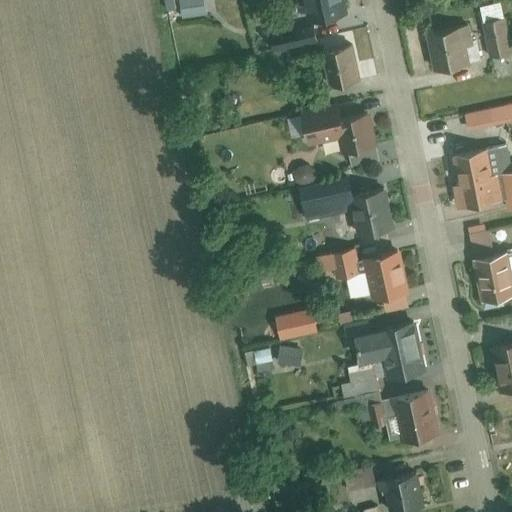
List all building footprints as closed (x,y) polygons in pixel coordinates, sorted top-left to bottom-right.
[(206,18),(204,0),(178,0),(180,19),(206,18)] [(345,15),(342,0),(304,0),(309,22),(345,15)] [(483,24),(490,60),(507,56),(499,20),(483,24)] [(471,28),(428,36),(436,74),(478,65),(471,28)] [(318,46),(314,29),(272,39),(276,55),(318,46)] [(325,52),(331,87),(360,82),(354,47),(325,52)] [(285,61),(288,80),(307,77),(304,58),(285,61)] [(334,120),(337,119),(335,108),(303,113),(309,147),(338,142),(334,120)] [(338,142),(341,157),(376,150),(368,113),(337,119),(334,120),(338,142)] [(488,150),(454,158),(460,185),(453,187),(459,213),(511,201),(505,174),(494,176),(488,150)] [(358,238),(349,196),(346,179),(298,189),(305,222),(337,215),(342,241),(358,238)] [(358,238),(359,242),(395,235),(385,188),(349,196),(358,238)] [(465,230),(472,260),(496,255),(491,230),(488,231),(486,225),(465,230)] [(409,294),(399,249),(362,258),(366,274),(371,296),(372,303),(409,294)] [(371,296),(366,274),(359,275),(354,250),(323,256),(328,283),(350,279),(355,300),(371,296)] [(496,255),(472,260),(482,307),(511,301),(511,275),(507,252),(496,255)] [(249,296),(247,285),(235,288),(237,298),(249,296)] [(279,321),(282,333),(300,328),(297,317),(279,321)] [(388,378),(378,333),(368,335),(365,321),(338,327),(342,345),(355,343),(360,366),(349,368),(352,383),(342,385),(345,398),(356,396),(381,390),(378,380),(388,378)] [(388,378),(390,386),(427,378),(415,325),(378,333),(388,378)] [(511,343),(491,348),(501,397),(511,394),(511,343)] [(281,348),(279,365),(301,368),(303,350),(281,348)] [(275,371),(270,349),(253,353),(257,375),(275,371)] [(401,442),(392,400),(383,402),(381,390),(356,396),(363,431),(386,427),(389,445),(401,442)] [(430,392),(392,400),(401,442),(438,435),(430,392)] [(346,474),(351,503),(380,498),(375,469),(346,474)] [(423,473),(382,480),(388,511),(420,511),(431,510),(423,473)]
